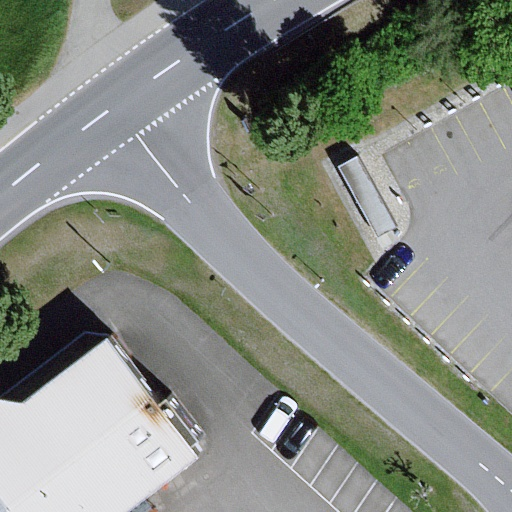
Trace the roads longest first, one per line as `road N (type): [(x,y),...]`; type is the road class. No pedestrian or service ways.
road 1 (unclassified): [(113,107),(189,205),(276,295),(511,492)]
road 2 (secondary): [(277,0),(113,107)]
road 3 (secondary): [(113,107),(0,195)]
